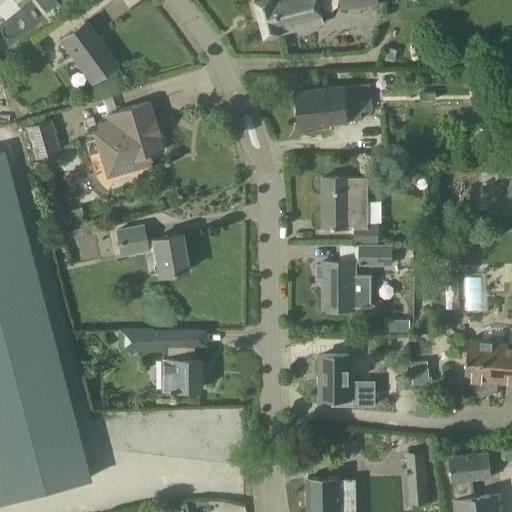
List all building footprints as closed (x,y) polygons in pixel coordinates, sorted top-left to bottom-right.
[(324,23),(317,0),(254,0),(264,38),(324,23)] [(378,4),(377,0),(338,0),(340,10),(378,4)] [(116,64),(86,21),(62,39),(92,81),(116,64)] [(373,111),(370,83),(296,92),(300,127),(314,126),(315,129),(331,127),(330,124),(361,120),(360,112),(373,111)] [(154,122),(148,102),(107,114),(110,123),(97,126),(111,173),(132,167),(130,161),(145,157),(145,158),(149,156),(149,155),(160,152),(151,123),(154,122)] [(60,152),(50,119),(24,127),(34,160),(60,152)] [(3,149),(0,149),(0,217),(20,212),(3,149)] [(368,223),(368,177),(322,177),(322,227),(354,227),(354,242),(379,242),(379,223),(368,223)] [(511,200),(511,182),(510,182),(503,198),(511,200)] [(20,212),(0,217),(0,298),(40,288),(20,212)] [(147,240),(144,224),(115,230),(120,254),(155,248),(160,276),(186,271),(180,234),(147,240)] [(392,266),(392,245),(358,245),(359,266),(392,266)] [(323,264),(317,264),(317,279),(323,279),(323,309),(355,308),(355,307),(370,307),(370,276),(355,276),(355,262),(323,262),(323,264)] [(40,288),(0,298),(0,379),(60,364),(40,288)] [(409,320),(397,320),(397,333),(409,333),(409,320)] [(196,331),(170,331),(118,331),(118,351),(163,351),(163,356),(160,356),(161,391),(198,391),(198,360),(194,360),(194,347),(196,347),(196,331)] [(468,340),(464,379),(511,383),(511,344),(508,344),(504,343),(483,341),(482,341),(468,340)] [(349,354),(321,354),(321,399),(333,399),(333,405),(375,405),(374,381),(349,381),(349,354)] [(427,361),(410,363),(411,374),(412,386),(429,384),(428,373),(427,361)] [(60,364),(0,379),(0,440),(75,421),(60,364)] [(409,376),(397,377),(398,389),(410,388),(409,376)] [(75,421),(0,440),(0,502),(90,479),(75,421)] [(511,445),(500,445),(500,459),(511,459),(511,445)] [(424,451),(405,452),(409,502),(427,501),(424,451)] [(454,482),(472,480),(471,479),(491,477),(488,451),(451,456),(454,482)] [(322,478),(307,478),(308,507),(354,506),(353,480),(349,480),(349,479),(344,479),(344,480),(340,480),(340,477),(326,478),(326,480),(322,480),(322,478)] [(474,497),(472,480),(454,482),(455,499),(453,500),(454,511),(502,511),(500,494),(474,497)]
